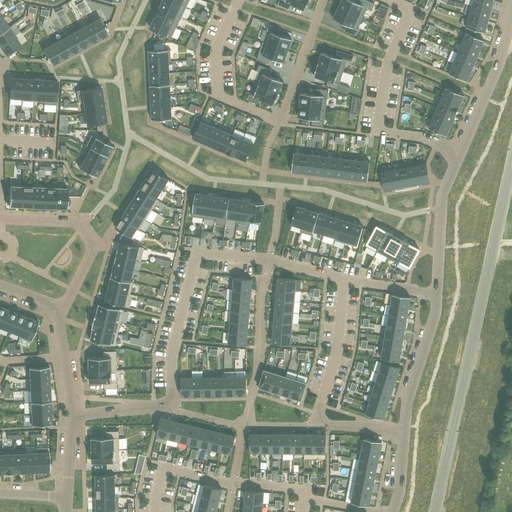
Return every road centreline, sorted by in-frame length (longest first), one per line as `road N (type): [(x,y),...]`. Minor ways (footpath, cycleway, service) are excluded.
road 1 (residential): [(506,38),(442,195),(435,313),(404,433)]
road 2 (residential): [(71,416),(159,406),(245,426)]
road 3 (residential): [(63,307),(91,252),(81,228),(0,219)]
road 4 (residential): [(268,260),(245,426)]
road 5 (residential): [(245,426),(404,433)]
road 6 (residential): [(324,0),(278,121)]
